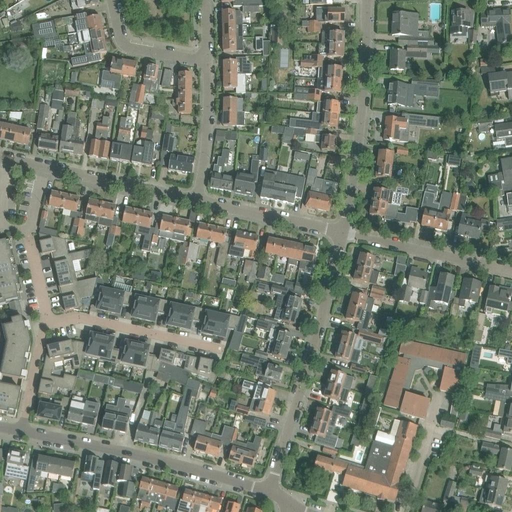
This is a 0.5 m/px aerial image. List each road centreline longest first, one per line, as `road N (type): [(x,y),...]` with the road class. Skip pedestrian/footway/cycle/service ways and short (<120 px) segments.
road 1 (residential): [(270,490),(342,233)]
road 2 (tertiary): [(270,490),(20,433)]
road 3 (residential): [(342,233),(367,0)]
road 4 (residential): [(196,201),(0,156)]
road 5 (residential): [(45,323),(77,317),(223,350)]
road 6 (unclassified): [(511,271),(342,233)]
road 7 (residential): [(342,233),(196,201)]
road 8 (residential): [(196,201),(207,59)]
road 9 (residential): [(207,59),(120,42),(112,0)]
